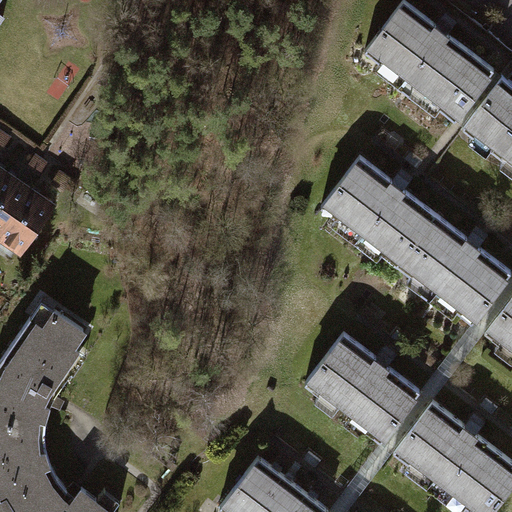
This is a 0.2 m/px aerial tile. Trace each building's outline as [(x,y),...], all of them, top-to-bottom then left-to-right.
[(399,13),(365,57),(455,126),(489,81),(436,42),(399,13)] [(511,101),(499,91),(462,140),(511,177),(511,101)] [(12,139),(0,131),(0,152),(2,154),(12,139)] [(48,166),(36,158),(26,172),(39,180),(48,166)] [(358,163),(317,215),(391,272),(431,219),(394,191),(358,163)] [(0,188),(9,175),(0,169),(0,188)] [(73,183),(59,174),(50,187),(64,196),(73,183)] [(9,175),(0,188),(0,242),(33,191),(9,175)] [(57,207),(33,191),(0,242),(24,258),(57,207)] [(431,219),(391,272),(466,330),(507,277),(469,248),(431,219)] [(511,305),(486,340),(500,350),(495,356),(511,368),(511,305)] [(92,339),(45,310),(8,362),(0,376),(0,442),(46,439),(49,408),(92,339)] [(342,339),(306,388),(379,443),(416,394),(381,368),(342,339)] [(433,415),(397,463),(462,511),(501,511),(511,497),(511,474),(468,442),(433,415)] [(52,471),(46,439),(0,442),(0,503),(4,511),(106,511),(78,490),(70,501),(52,471)] [(252,511),(276,481),(255,465),(219,511),(252,511)] [(292,511),(301,500),(276,481),(252,511),(292,511)] [(317,511),(301,500),(292,511),(317,511)]
